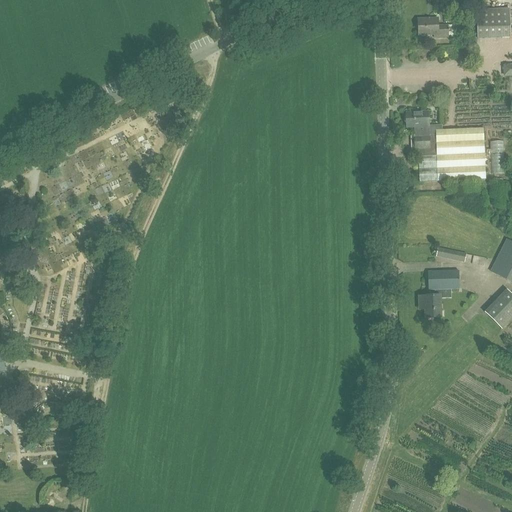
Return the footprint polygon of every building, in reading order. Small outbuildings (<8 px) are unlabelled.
[(477,11),(478,39),(502,38),(510,38),(510,9),(477,11)] [(434,35),(434,39),(449,38),(449,36),(458,36),(457,25),(449,25),(449,23),(438,24),(438,19),(418,20),(419,36),(434,35)] [(442,126),(429,126),(429,112),(406,113),(406,115),(404,116),(404,121),(407,122),(407,129),(414,128),(415,150),(418,150),(420,183),(438,182),(487,180),(484,128),(442,130),(442,126)] [(103,198),(108,196),(106,190),(100,192),(103,198)] [(8,235),(19,238),(21,228),(11,225),(8,235)] [(71,248),(81,243),(78,236),(67,241),(71,248)] [(490,272),(511,283),(511,242),(506,239),(490,272)] [(436,257),(465,263),(467,254),(439,247),(436,257)] [(425,307),(425,319),(441,318),(440,299),(452,298),(452,290),(460,290),(459,271),(428,272),(428,291),(429,296),(419,297),(419,307),(425,307)] [(20,289),(29,290),(30,279),(21,279),(20,289)] [(485,313),(503,330),(511,320),(511,294),(507,289),(485,313)]
